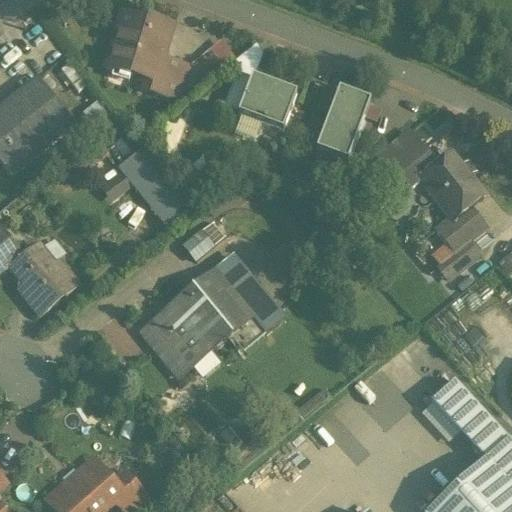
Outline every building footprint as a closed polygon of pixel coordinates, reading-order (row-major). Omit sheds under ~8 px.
[(170,32),(125,18),(110,70),(153,83),(154,83),(160,63),(170,32)] [(189,72),(160,63),(154,83),(153,83),(149,96),(179,105),(189,72)] [(237,113),(248,83),(236,78),(225,108),(237,113)] [(293,96),(249,80),(248,83),(237,113),(236,114),(280,131),(293,96)] [(36,82),(0,111),(0,168),(11,181),(75,130),(36,82)] [(366,105),(335,93),(314,151),(345,163),(366,105)] [(451,160),(436,172),(415,147),(390,167),(410,193),(421,184),(451,222),(452,223),(467,211),(482,199),(451,160)] [(118,203),(140,187),(173,231),(198,212),(151,151),(104,186),(118,203)] [(451,222),(435,235),(435,236),(422,246),(440,269),(454,259),(470,247),(486,234),(467,211),(452,223),(451,222)] [(38,251),(23,264),(0,235),(0,261),(8,271),(25,292),(24,302),(39,321),(72,294),(73,285),(65,274),(56,273),(38,251)] [(200,236),(183,251),(195,266),(213,251),(200,236)] [(470,247),(454,259),(440,269),(438,271),(446,283),(478,258),(470,247)] [(272,307),(244,273),(243,274),(232,260),(213,276),(252,323),(253,323),(265,339),(284,323),(272,307)] [(252,323),(213,276),(173,309),(210,355),(211,357),(252,323)] [(174,311),(143,336),(179,381),(210,355),(174,311)] [(454,379),(432,399),(487,459),(509,439),(454,379)] [(511,511),(511,442),(509,439),(487,459),(428,511),(511,511)] [(94,465),(48,506),(52,511),(105,511),(114,504),(123,496),(116,489),(94,465)] [(143,511),(151,506),(127,479),(116,489),(123,496),(114,504),(120,511),(143,511)]
